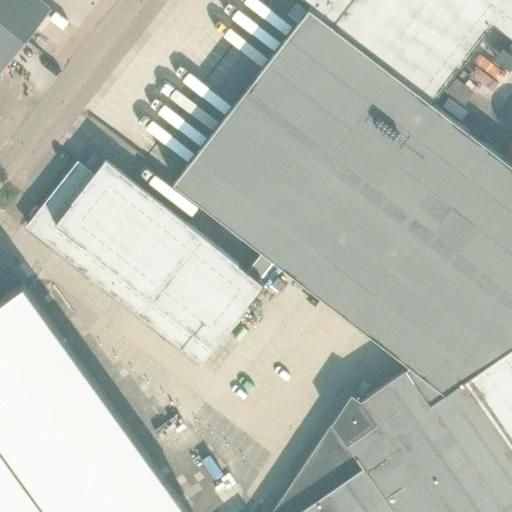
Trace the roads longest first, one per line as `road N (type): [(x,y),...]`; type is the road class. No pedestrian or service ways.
road 1 (unknown): [(0,241),(201,449),(217,458),(244,445),(258,388)]
road 2 (unclassified): [(0,174),(135,0)]
